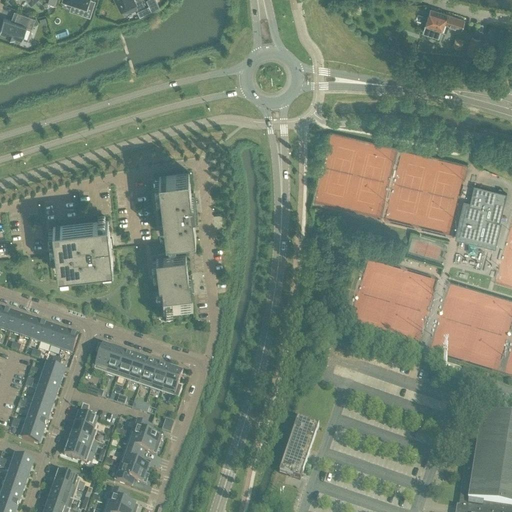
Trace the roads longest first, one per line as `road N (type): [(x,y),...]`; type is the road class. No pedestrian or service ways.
road 1 (tertiary): [(216,511),(277,284),(282,218),(273,106)]
road 2 (residential): [(202,365),(217,316),(204,164),(0,208)]
road 3 (secondary): [(0,161),(246,91)]
road 4 (secondary): [(245,70),(0,137)]
road 5 (secondary): [(511,99),(292,63)]
road 6 (secondary): [(296,87),(429,92),(511,113)]
road 7 (residential): [(28,511),(93,326)]
road 8 (residential): [(153,511),(202,365)]
